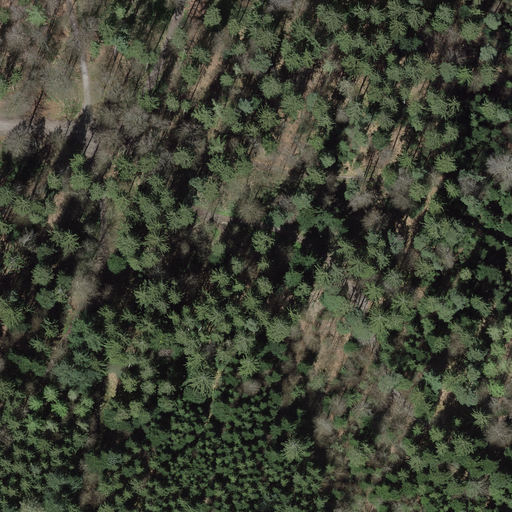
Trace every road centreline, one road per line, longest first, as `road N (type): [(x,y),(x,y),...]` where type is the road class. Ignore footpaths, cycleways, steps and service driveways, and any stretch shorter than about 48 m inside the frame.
road 1 (track): [(73,0),(104,130),(108,271),(98,394),(75,511)]
road 2 (track): [(210,217),(304,244),(330,265),(354,292),(403,405),(429,427),(461,436),(511,419)]
road 3 (track): [(0,127),(104,130),(135,110),(179,0)]
